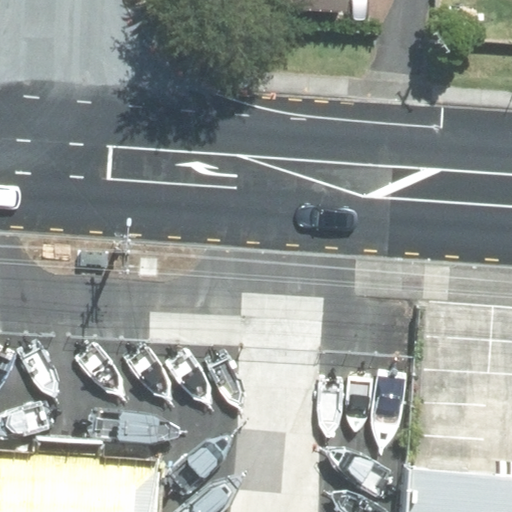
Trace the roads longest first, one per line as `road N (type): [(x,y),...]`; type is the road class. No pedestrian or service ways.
road 1 (primary): [(44,161),(511,193)]
road 2 (residential): [(57,0),(44,161)]
